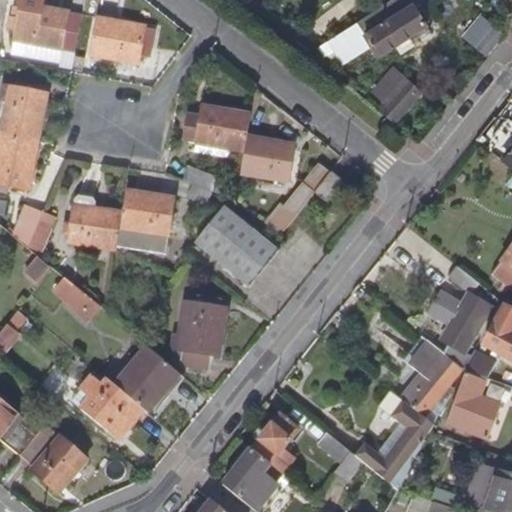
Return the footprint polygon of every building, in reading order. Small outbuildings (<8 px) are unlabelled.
[(65,55),(75,57),(81,19),(42,13),(43,0),(21,0),(19,14),(15,13),(13,23),(8,22),(5,37),(14,38),(13,47),(16,47),(65,55)] [(409,0),(392,0),(323,45),(337,66),(368,48),(374,58),(426,26),(409,0)] [(480,14),(462,37),(488,59),(507,36),(480,14)] [(144,34),(144,30),(98,23),(91,60),(127,66),(126,75),(137,76),(139,68),(141,54),(155,56),(158,37),(144,34)] [(65,55),(16,47),(14,62),(63,71),(65,55)] [(395,122),(421,93),(393,68),(372,92),(384,102),(378,109),(395,122)] [(3,138),(39,145),(47,99),(18,94),(19,89),(12,88),(11,93),(3,138)] [(248,138),(252,115),(204,108),(203,119),(189,116),(185,140),(198,142),(196,154),(228,159),(230,150),(246,152),(248,138)] [(0,190),(31,196),(39,145),(3,138),(0,153),(0,190)] [(296,146),(248,138),(246,152),(242,174),(275,180),(287,182),(290,183),(296,146)] [(511,148),(501,163),(511,171),(511,148)] [(315,193),(331,174),(320,164),(303,183),(285,206),(281,203),(265,224),(280,235),(315,193)] [(341,183),(331,174),(315,193),(325,201),(341,183)] [(195,189),(214,195),(215,186),(216,180),(188,175),(185,187),(195,189)] [(286,188),(287,182),(275,180),(275,187),(286,188)] [(228,190),(215,186),(214,195),(215,195),(224,198),(228,190)] [(214,195),(195,189),(189,205),(208,214),(215,195),(214,195)] [(124,221),(119,254),(152,259),(153,253),(169,255),(176,206),(128,198),(124,221)] [(69,249),(118,257),(119,254),(124,221),(96,216),(97,207),(91,202),(82,200),(76,203),(69,249)] [(249,291),(278,254),(221,210),(194,247),(249,291)] [(15,238),(28,250),(30,246),(43,217),(30,211),(15,238)] [(43,217),(30,246),(42,251),(56,220),(45,214),(43,217)] [(511,250),(492,275),(511,291),(511,250)] [(153,253),(152,259),(168,261),(169,255),(153,253)] [(54,271),(38,258),(23,275),(40,288),(54,271)] [(476,285),(455,268),(447,277),(468,293),(476,285)] [(58,288),(68,296),(74,288),(65,280),(58,288)] [(83,318),(92,306),(76,293),(67,304),(83,318)] [(455,334),(443,358),(456,369),(488,311),(490,308),(480,302),(466,295),(448,329),(455,334)] [(188,369),(213,371),(214,358),(221,359),(228,311),(193,306),(183,363),(185,366),(188,369)] [(511,315),(503,311),(482,348),(511,364),(511,315)] [(9,327),(0,337),(0,354),(3,357),(19,337),(9,327)] [(436,353),(443,358),(455,334),(448,329),(436,353)] [(436,353),(425,344),(408,365),(425,381),(415,391),(412,387),(401,402),(421,418),(431,405),(457,375),(441,360),(443,358),(436,353)] [(146,413),(148,415),(181,378),(148,350),(117,388),(146,413)] [(475,351),(463,374),(486,382),(497,362),(475,351)] [(442,412),(461,377),(457,375),(431,405),(442,412)] [(478,399),(484,384),(464,377),(448,428),(485,442),(498,407),(478,399)] [(124,439),(146,413),(117,388),(111,383),(106,390),(94,381),(83,395),(94,403),(85,415),(114,437),(117,433),(124,439)] [(432,429),(387,394),(374,408),(403,430),(396,440),(391,435),(383,445),(389,451),(381,459),(362,444),(353,456),(364,465),(398,492),(429,435),(432,429)] [(94,403),(83,395),(74,406),(85,415),(94,403)] [(0,440),(19,419),(0,403),(0,440)] [(1,444),(18,459),(41,431),(49,421),(32,407),(1,444)] [(251,453),(281,477),(292,464),(280,453),(297,432),(279,417),(251,453)] [(41,431),(18,459),(31,471),(30,474),(54,497),(85,463),(58,441),(56,443),(41,431)] [(351,454),(327,436),(319,447),(343,466),(351,454)] [(250,511),(265,511),(282,492),(281,491),(274,485),(281,477),(251,453),(246,449),(231,468),(235,472),(222,488),(250,511)] [(343,466),(334,478),(348,488),(364,465),(353,456),(351,454),(343,466)] [(511,511),(511,477),(496,472),(482,511),(511,511)] [(288,483),(281,477),(274,485),(281,491),(288,483)]
